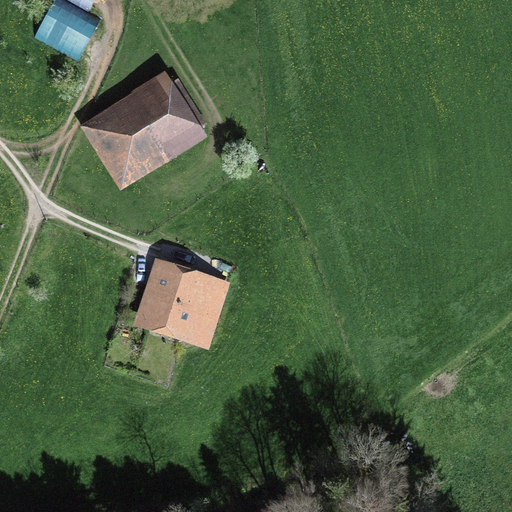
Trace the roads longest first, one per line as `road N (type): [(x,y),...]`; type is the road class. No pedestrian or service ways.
road 1 (track): [(0,147),(45,143),(69,127),(114,35),(119,0)]
road 2 (track): [(219,129),(143,0)]
